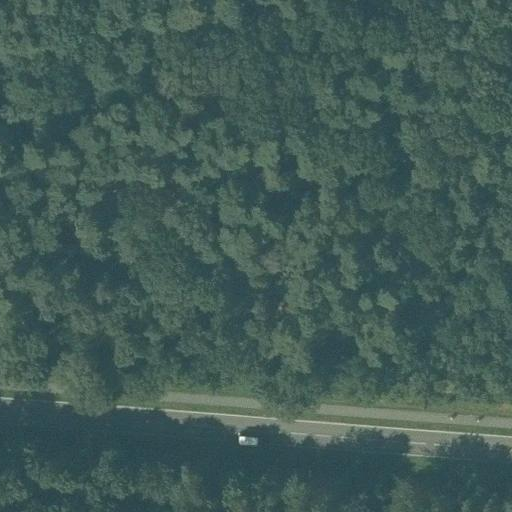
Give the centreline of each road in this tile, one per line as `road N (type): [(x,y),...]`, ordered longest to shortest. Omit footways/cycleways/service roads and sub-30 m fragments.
road 1 (secondary): [(0,413),(511,451)]
road 2 (unknown): [(0,320),(511,341)]
road 3 (track): [(170,0),(0,69)]
